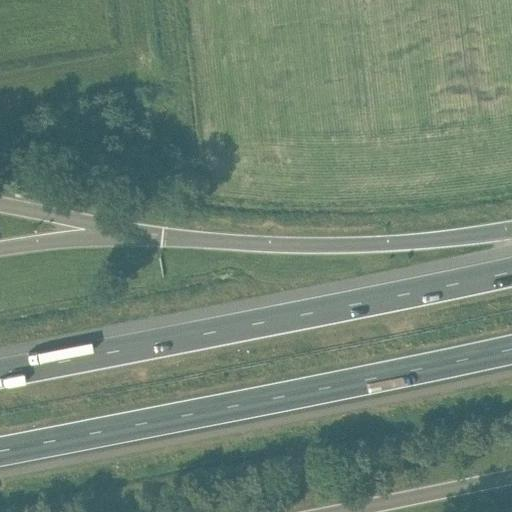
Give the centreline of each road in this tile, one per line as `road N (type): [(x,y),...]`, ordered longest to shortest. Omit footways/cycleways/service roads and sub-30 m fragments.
road 1 (motorway): [(0,452),(511,350)]
road 2 (motorway): [(511,272),(0,372)]
road 3 (motorway): [(511,234),(298,248),(165,236)]
road 4 (motorway): [(330,511),(511,474)]
